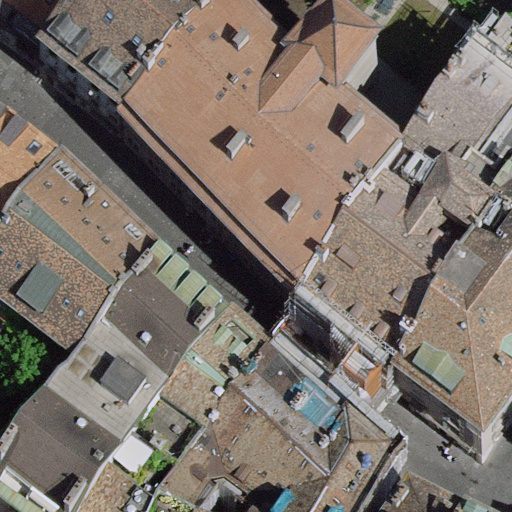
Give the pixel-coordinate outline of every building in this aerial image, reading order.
[(0,0),(0,45),(24,62),(44,79),(110,0),(0,0)] [(81,107),(183,0),(110,0),(44,79),(58,89),(81,107)] [(183,0),(81,107),(125,141),(228,28),(214,14),(199,0),(183,0)] [(199,0),(214,14),(223,0),(199,0)] [(294,95),(228,28),(125,141),(219,238),(303,322),(406,198),(343,136),(381,92),(335,54),(294,95)] [(511,56),(511,55),(463,115),(406,198),(303,322),(352,361),(400,400),(476,281),(495,253),(460,224),(474,201),(487,187),(511,149),(511,128),(491,113),(500,101),(511,109),(511,56)] [(511,149),(487,187),(509,203),(511,205),(511,149)] [(0,152),(0,267),(5,270),(59,194),(0,152)] [(145,274),(59,194),(5,270),(0,276),(0,337),(24,354),(80,392),(161,289),(145,274)] [(511,427),(511,205),(509,203),(495,220),(474,201),(460,224),(495,253),(511,268),(511,289),(502,302),(476,281),(400,400),(428,421),(485,461),(511,427)] [(109,511),(158,443),(227,350),(195,319),(161,289),(80,392),(5,490),(0,497),(0,511),(109,511)] [(0,386),(24,354),(0,337),(0,386)] [(239,360),(227,350),(158,443),(109,511),(176,511),(273,387),(262,379),(239,360)] [(370,511),(384,487),(333,440),(273,387),(176,511),(370,511)]
